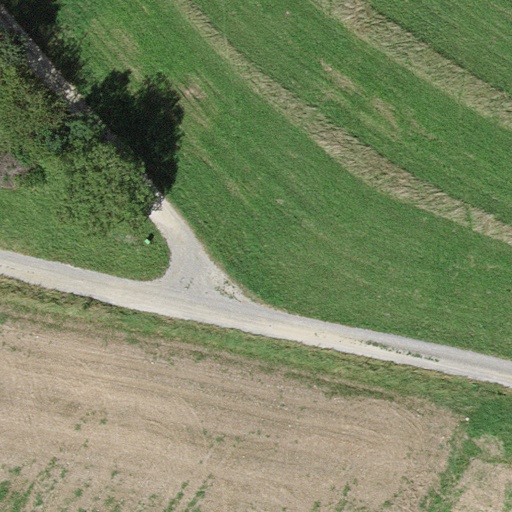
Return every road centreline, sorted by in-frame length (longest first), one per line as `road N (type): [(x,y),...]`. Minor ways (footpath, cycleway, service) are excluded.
road 1 (track): [(0,269),(511,384)]
road 2 (track): [(0,34),(160,218),(213,318)]
